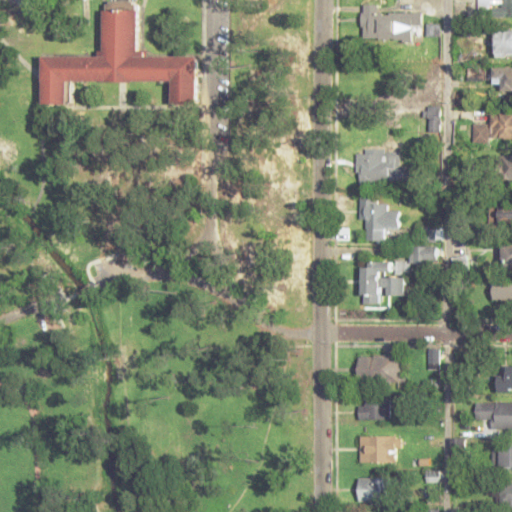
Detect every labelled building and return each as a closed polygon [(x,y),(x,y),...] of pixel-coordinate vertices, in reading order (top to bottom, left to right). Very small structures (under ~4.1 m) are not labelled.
[(511,16),(511,0),(478,0),(479,6),(504,6),(504,16),(511,16)] [(46,55),(46,104),(72,104),(72,81),(174,81),(174,102),(199,102),(199,56),(142,56),(142,2),(105,2),(105,56),(46,55)] [(413,40),(413,28),(422,28),(422,12),(363,10),(362,39),(413,40)] [(496,56),(511,55),(511,29),(496,29),(496,56)] [(511,91),(511,67),(495,67),(494,91),(511,91)] [(441,130),(441,113),(431,113),(431,130),(441,130)] [(511,138),(511,113),(492,113),(492,123),(475,123),(475,138),(511,138)] [(401,148),(359,149),(359,185),(407,185),(407,166),(401,166),(401,148)] [(511,155),(502,155),(502,183),(511,183),(511,155)] [(402,229),(402,210),(386,210),(386,198),(362,198),(362,220),(370,220),(370,240),(389,241),(389,229),(402,229)] [(511,204),(502,205),(502,224),(511,224),(511,204)] [(511,243),(503,243),(503,267),(511,266),(511,243)] [(439,263),(439,248),(413,248),(413,263),(439,263)] [(364,262),(364,297),(408,297),(408,261),(364,262)] [(494,299),(511,299),(511,281),(494,281),(494,299)] [(406,382),(406,355),(361,355),(361,382),(406,382)] [(511,367),(499,368),(499,389),(511,388),(511,367)] [(361,419),(391,419),(391,399),(361,399),(361,419)] [(511,401),(477,402),(477,419),(491,419),(491,428),(511,428),(511,401)] [(401,436),(362,436),(362,462),(401,462),(401,436)] [(511,467),(511,444),(499,444),(499,467),(511,467)] [(360,500),(395,500),(395,478),(360,478),(360,500)] [(488,494),(499,494),(499,505),(511,504),(511,483),(488,483),(488,494)]
